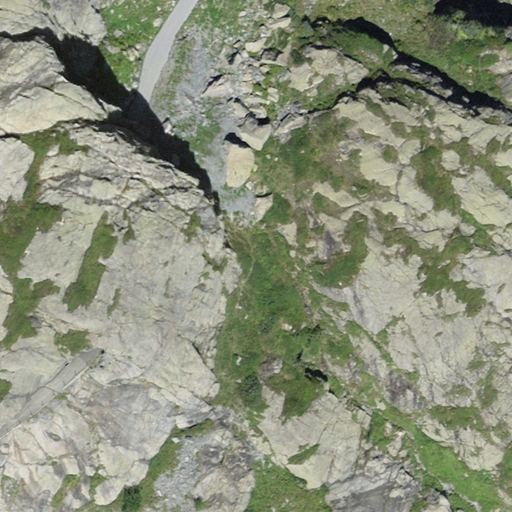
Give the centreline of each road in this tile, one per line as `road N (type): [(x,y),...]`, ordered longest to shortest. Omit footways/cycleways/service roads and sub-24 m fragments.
road 1 (unclassified): [(0,446),(105,362),(140,274),(142,140)]
road 2 (unclassified): [(196,0),(157,80),(142,140)]
